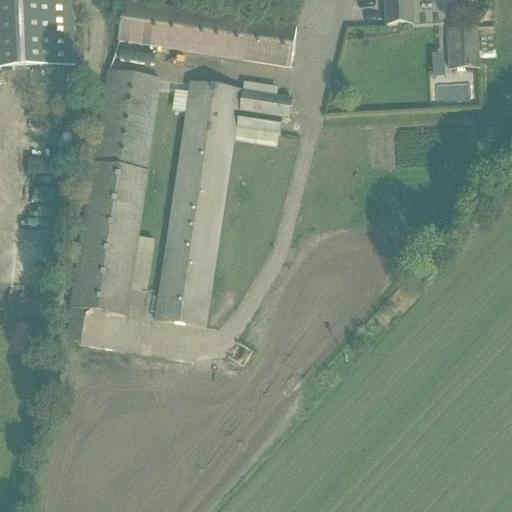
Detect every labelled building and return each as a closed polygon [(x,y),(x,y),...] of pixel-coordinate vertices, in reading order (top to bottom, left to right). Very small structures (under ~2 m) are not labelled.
[(0,0),(0,72),(74,69),(70,0),(0,0)] [(412,27),(411,0),(384,0),(386,28),(412,27)] [(123,4),(118,44),(291,69),(293,57),(297,30),(123,4)] [(446,31),(449,73),(480,71),(477,29),(446,31)] [(108,75),(94,167),(91,167),(64,343),(80,347),(84,316),(126,320),(131,289),(146,292),(153,242),(138,240),(146,174),(160,82),(108,75)] [(292,102),(191,87),(156,324),(206,332),(236,130),(279,137),(281,121),(289,122),(292,102)] [(35,253),(25,253),(25,268),(51,267),(50,242),(35,242),(35,253)] [(11,270),(11,286),(48,287),(49,272),(11,270)] [(33,339),(33,330),(16,329),(15,338),(33,339)]
